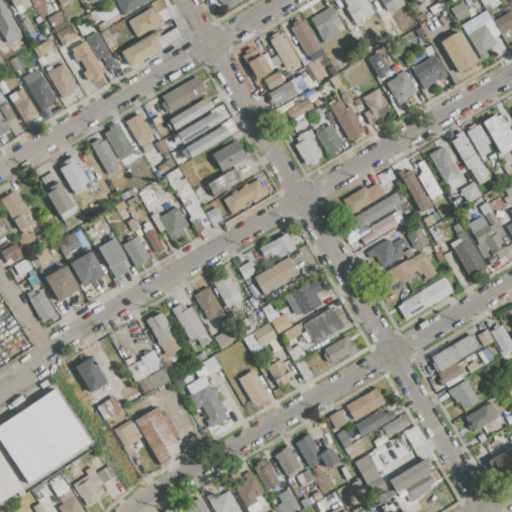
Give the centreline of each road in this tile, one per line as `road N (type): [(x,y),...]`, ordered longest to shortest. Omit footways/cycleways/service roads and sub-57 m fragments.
road 1 (residential): [(0,395),(48,351),(511,74)]
road 2 (residential): [(185,0),(483,511)]
road 3 (residential): [(132,511),(511,282)]
road 4 (residential): [(0,171),(285,0)]
